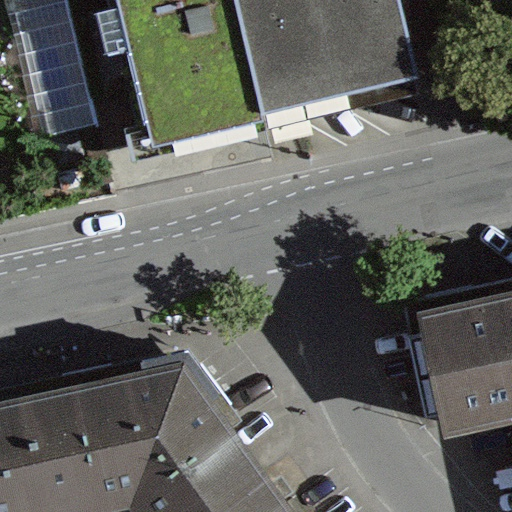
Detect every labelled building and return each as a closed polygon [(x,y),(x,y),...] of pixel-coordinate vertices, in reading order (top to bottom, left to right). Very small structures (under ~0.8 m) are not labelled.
[(99,122),(69,0),(2,0),(36,137),(99,122)] [(257,88),(235,0),(108,0),(111,12),(118,10),(126,43),(120,45),(143,138),(166,133),(170,151),(231,136),(227,118),(243,114),(238,92),(257,88)] [(235,0),(257,88),(262,111),(418,73),(400,0),(235,0)] [(446,313),(424,319),(433,362),(437,360),(452,424),(511,410),(511,292),(445,309),(446,313)] [(0,511),(40,511),(98,499),(98,503),(135,495),(147,511),(286,511),(223,428),(226,426),(182,366),(130,377),(123,386),(106,391),(104,385),(81,391),(80,387),(20,401),(21,404),(1,409),(0,405),(0,511)]
